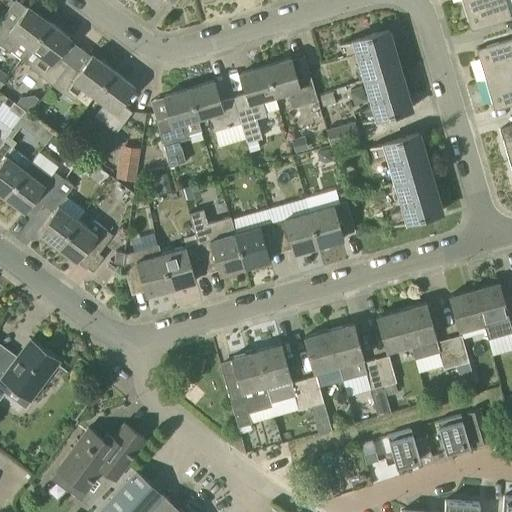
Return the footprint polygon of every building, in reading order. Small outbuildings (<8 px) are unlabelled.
[(461,0),(471,30),(511,18),(505,0),(461,0)] [(29,48),(49,22),(28,6),(15,23),(4,15),(0,20),(0,44),(9,52),(11,50),(22,58),(29,48)] [(49,22),(29,48),(40,56),(31,68),(52,84),(68,63),(57,55),(70,38),(49,22)] [(359,60),(394,49),(388,29),(339,44),(343,56),(357,52),(359,60)] [(511,38),(476,49),(485,79),(511,71),(511,38)] [(365,79),(400,69),(394,49),(359,60),(365,79)] [(94,95),(113,70),(92,54),(79,71),(68,63),(52,84),(74,100),(84,87),(94,95)] [(315,92),(308,68),(304,55),(303,56),(309,75),(297,79),(291,58),(265,65),(274,95),(275,95),(287,91),(292,107),(317,100),(316,95),(315,92)] [(321,63),(309,67),(316,91),(327,88),(328,87),(321,63)] [(246,142),(261,137),(256,118),(266,115),(261,99),(274,95),(265,65),(240,73),(246,94),(233,97),(241,123),(246,142)] [(0,87),(9,76),(0,68),(0,87)] [(371,98),(405,88),(400,69),(365,79),(371,98)] [(121,103),(134,86),(113,70),(94,95),(95,95),(105,103),(95,116),(116,132),(132,111),(121,103)] [(494,109),(511,104),(511,71),(485,79),(494,109)] [(210,114),(215,130),(241,123),(233,97),(220,101),(214,81),(189,88),(197,118),(210,114)] [(170,166),(186,161),(180,141),(189,138),(185,122),(197,118),(189,88),(163,95),(170,116),(156,120),(170,166)] [(362,122),(411,108),(405,88),(371,98),(373,106),(358,110),(362,122)] [(333,91),(319,96),(323,106),(337,102),(333,91)] [(26,110),(14,102),(9,108),(21,117),(26,110)] [(0,143),(6,135),(11,129),(0,120),(0,119),(0,143)] [(331,145),(360,136),(355,120),(326,129),(331,145)] [(509,159),(511,157),(511,125),(500,129),(509,159)] [(0,193),(4,197),(25,169),(32,161),(12,146),(16,142),(7,135),(11,129),(6,135),(0,143),(0,193)] [(389,163),(424,152),(418,132),(369,147),(373,159),(387,155),(389,163)] [(304,135),(290,139),(294,153),(308,149),(304,135)] [(257,139),(246,142),(249,151),(259,148),(257,139)] [(330,148),(316,152),(318,159),(326,164),(334,161),(330,148)] [(395,182),(430,172),(424,152),(389,163),(395,182)] [(82,155),(75,163),(87,173),(94,164),(82,155)] [(54,171),(51,175),(32,161),(25,169),(4,197),(24,212),(35,198),(44,205),(64,178),(54,171)] [(116,166),(115,178),(135,181),(137,168),(116,166)] [(37,232),(57,247),(77,219),(58,205),(73,185),(67,181),(76,169),(74,167),(65,179),(64,178),(44,205),(53,212),(37,232)] [(401,201),(436,191),(430,172),(395,182),(401,201)] [(166,173),(150,178),(155,194),(171,189),(166,173)] [(382,188),(372,191),(375,201),(385,198),(382,188)] [(393,225),(442,211),(436,191),(401,201),(403,209),(389,213),(393,225)] [(355,230),(346,200),(344,192),(336,194),(338,203),(308,211),(318,246),(343,238),(341,229),(353,226),(354,231),(355,230)] [(318,246),(308,211),(271,222),(280,252),(279,247),(291,244),(293,253),(318,246)] [(280,252),(271,222),(269,213),(257,216),(260,225),(235,232),(244,267),(270,259),(267,251),(279,247),(280,252)] [(198,243),(206,273),(205,268),(217,265),(219,274),(244,267),(235,232),(230,216),(207,222),(193,226),(198,243)] [(103,226),(92,218),(86,226),(77,219),(57,247),(76,262),(80,257),(89,264),(88,266),(93,270),(103,256),(98,252),(111,235),(102,227),(103,226)] [(206,273),(198,243),(161,253),(158,244),(170,288),(196,280),(193,272),(205,268),(206,273)] [(170,288),(158,244),(125,253),(123,264),(131,294),(132,294),(131,289),(143,286),(145,295),(170,288)] [(123,264),(125,253),(125,252),(116,251),(114,262),(123,264)] [(509,316),(499,281),(474,289),(483,323),(488,339),(511,332),(511,334),(511,320),(510,321),(508,316),(509,316)] [(458,330),(483,323),(474,289),(448,296),(458,330)] [(443,369),(456,365),(448,338),(437,341),(436,336),(426,302),(401,309),(411,344),(419,372),(442,365),(443,369)] [(386,351),(411,344),(401,309),(376,316),(386,351)] [(383,385),(376,359),(364,362),(362,357),(363,357),(354,322),(328,329),(338,364),(339,364),(347,393),(370,387),(371,389),(370,389),(377,416),(391,412),(386,396),(383,385)] [(313,371),(338,364),(328,329),(303,337),(313,371)] [(456,365),(469,361),(461,334),(448,338),(456,365)] [(0,351),(0,398),(9,386),(28,401),(31,397),(56,364),(66,371),(67,371),(29,342),(18,356),(11,366),(0,358),(0,356),(1,354),(2,355),(3,353),(0,351)] [(292,382),(291,377),(281,343),(256,350),(271,402),(294,395),(298,410),(312,406),(304,379),(292,382)] [(238,427),(238,426),(251,423),(248,411),(272,405),(271,402),(256,350),(230,357),(232,362),(220,366),(230,400),(238,427)] [(376,359),(383,385),(394,383),(396,382),(389,355),(376,359)] [(312,406),(324,402),(316,376),(304,379),(312,406)] [(394,383),(383,385),(386,396),(397,393),(394,383)] [(477,443),(488,440),(479,408),(468,411),(477,443)] [(327,411),(314,414),(318,428),(331,425),(327,411)] [(469,445),(460,414),(436,420),(446,452),(469,445)] [(115,478),(145,438),(124,422),(109,443),(88,427),(57,469),(51,477),(80,499),(103,470),(115,478)] [(419,460),(416,448),(414,440),(410,428),(387,435),(396,466),(419,460)] [(426,437),(414,440),(416,449),(428,446),(426,437)] [(375,451),(362,455),(365,464),(378,460),(375,451)] [(184,511),(136,469),(135,469),(136,470),(98,511),(184,511)] [(330,474),(317,478),(321,490),(334,486),(330,474)] [(511,511),(511,496),(503,495),(502,511),(511,511)] [(420,511),(401,511),(400,511),(478,511),(479,502),(445,500),(443,511),(420,511)]
